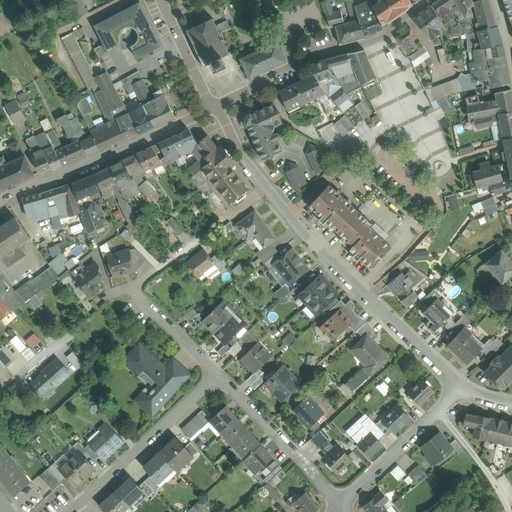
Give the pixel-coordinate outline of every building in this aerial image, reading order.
[(88,14),(80,0),(68,0),(79,18),(88,14)] [(328,0),(327,0),(321,3),(323,8),(325,15),(333,13),(328,0)] [(356,11),(352,0),(345,0),(351,19),(355,21),(359,20),(356,11)] [(379,0),(371,6),(376,13),(382,25),(412,4),(409,0),(379,0)] [(453,0),(438,0),(432,4),(446,23),(449,21),(454,27),(452,29),(452,37),(460,36),(460,25),(460,23),(448,8),(455,3),(453,0)] [(453,0),(455,3),(457,6),(454,8),(457,11),(459,9),(465,18),(470,16),(473,15),(470,8),(474,6),(473,3),(471,0),(453,0)] [(490,0),(479,0),(473,3),(474,6),(479,23),(481,30),(497,26),(490,0)] [(511,0),(503,0),(511,22),(511,21),(511,0)] [(140,2),(94,26),(103,44),(106,50),(107,49),(121,42),(120,41),(120,39),(120,38),(120,36),(120,35),(120,34),(121,33),(121,31),(122,30),(124,29),(125,28),(127,28),(129,28),(131,28),(133,28),(134,29),(135,30),(137,31),(138,33),(138,35),(139,37),(139,39),(138,40),(137,42),(136,43),(135,44),(134,45),(132,46),(131,46),(133,51),(137,59),(153,51),(154,54),(155,54),(154,52),(164,48),(159,38),(140,2)] [(369,7),(364,10),(364,8),(356,11),(359,20),(376,13),(371,6),(369,2),(366,3),(369,7)] [(430,6),(428,7),(429,8),(416,19),(415,18),(413,20),(428,38),(429,37),(432,41),(440,34),(439,30),(438,30),(444,25),(430,6)] [(333,13),(325,15),(330,28),(335,26),(344,24),(341,11),(333,13)] [(376,13),(359,20),(364,38),(382,31),(383,27),(382,25),(376,13)] [(470,16),(465,18),(462,19),(463,24),(471,23),(470,16)] [(211,63),(215,72),(226,66),(222,58),(228,55),(228,56),(229,56),(229,55),(231,54),(230,52),(228,53),(226,48),(227,47),(226,46),(225,46),(222,41),(224,40),(223,39),(222,40),(219,34),(221,34),(220,33),(230,29),(227,21),(215,26),(213,21),(214,20),(213,19),(212,20),(211,18),(210,19),(211,20),(206,22),(206,20),(204,21),(205,23),(194,28),(193,27),(192,27),(193,29),(188,31),(188,29),(187,30),(187,31),(186,32),(187,33),(188,33),(190,38),(189,38),(190,40),(191,39),(193,45),(192,45),(193,47),(194,46),(197,52),(196,52),(196,53),(197,53),(200,58),(199,59),(200,60),(201,60),(203,65),(202,65),(203,67),(204,67),(204,68),(206,67),(205,66),(211,63)] [(344,24),(335,26),(340,44),(364,38),(359,20),(355,21),(344,24)] [(463,24),(460,25),(460,36),(466,36),(467,51),(474,50),(474,51),(475,51),(474,44),(473,41),(474,41),(473,33),(471,25),(471,23),(463,24)] [(479,23),(471,25),(473,33),(477,32),(477,31),(481,30),(479,23)] [(481,30),(477,31),(480,42),(481,49),(486,48),(502,44),(497,26),(481,30)] [(81,28),(72,33),(75,39),(84,34),(81,28)] [(410,28),(396,38),(412,61),(426,50),(420,42),(416,45),(413,41),(417,37),(410,28)] [(75,39),(72,33),(62,39),(88,90),(92,88),(99,85),(95,77),(75,39)] [(277,42),(241,59),(249,78),(285,61),(277,42)] [(99,58),(109,53),(107,49),(106,50),(103,44),(94,49),(99,58)] [(242,44),(235,47),(239,57),(246,54),(242,44)] [(502,44),(486,48),(486,53),(491,51),(492,57),(504,55),(502,44)] [(475,51),(474,51),(476,62),(470,63),(471,74),(473,83),(475,83),(488,80),(491,88),(510,84),(504,55),(492,57),(487,58),(486,53),(486,48),(475,51)] [(443,49),(437,50),(441,65),(447,63),(443,49)] [(364,50),(347,53),(347,54),(355,71),(355,72),(361,84),(375,77),(371,69),(364,50)] [(429,56),(426,50),(412,61),(415,67),(426,60),(425,58),(429,56)] [(347,54),(325,60),(330,69),(331,68),(337,78),(355,71),(347,54)] [(429,56),(425,58),(426,60),(428,66),(433,63),(429,56)] [(325,60),(308,66),(314,75),(319,80),(332,76),(335,77),(333,75),(330,69),(325,60)] [(138,71),(128,77),(132,85),(142,79),(138,71)] [(347,83),(353,91),(362,87),(361,84),(355,71),(337,78),(336,78),(339,83),(342,82),(343,84),(347,83)] [(106,72),(95,77),(99,85),(101,90),(112,84),(107,75),(106,72)] [(464,75),(461,73),(457,79),(458,79),(462,92),(476,88),(475,83),(473,83),(471,74),(464,75)] [(312,76),(296,84),(305,104),(318,98),(320,104),(322,103),(331,99),(317,81),(315,82),(312,76)] [(328,86),(334,93),(338,90),(331,79),(335,77),(332,76),(319,80),(322,85),(325,83),(328,86)] [(132,85),(128,77),(121,81),(129,95),(135,91),(132,85)] [(335,77),(331,79),(338,90),(342,86),(341,85),(339,83),(336,78),(335,77)] [(375,77),(361,84),(362,87),(365,92),(379,84),(375,77)] [(142,79),(132,85),(135,91),(142,105),(143,105),(152,100),(142,79)] [(457,79),(452,80),(455,93),(462,92),(458,79),(457,79)] [(452,80),(441,85),(445,97),(448,96),(455,93),(452,80)] [(334,93),(328,86),(325,83),(322,85),(331,95),(334,93)] [(343,84),(341,85),(342,86),(347,94),(347,95),(353,91),(347,83),(343,84)] [(112,84),(101,90),(111,111),(117,109),(124,105),(112,84)] [(296,84),(279,92),(288,112),(305,104),(296,84)] [(379,84),(365,92),(370,100),(383,93),(379,84)] [(99,85),(92,88),(94,93),(101,90),(99,85)] [(441,85),(425,90),(430,102),(436,100),(437,100),(445,97),(441,85)] [(331,95),(329,96),(338,106),(348,97),(347,95),(347,94),(342,86),(338,90),(334,93),(331,95)] [(101,90),(94,93),(108,123),(116,119),(115,119),(111,111),(101,90)] [(477,95),(465,98),(467,107),(466,107),(469,119),(499,113),(511,110),(511,93),(511,90),(495,93),(496,100),(489,102),(480,104),(477,95)] [(152,100),(143,105),(154,128),(175,118),(163,94),(152,100)] [(457,110),(448,96),(445,97),(437,100),(442,108),(447,116),(457,110)] [(21,108),(30,103),(26,97),(18,101),(21,108)] [(85,98),(75,103),(90,131),(96,128),(88,114),(92,112),(85,98)] [(331,99),(322,103),(326,111),(337,106),(331,99)] [(436,100),(430,102),(434,110),(439,108),(436,100)] [(26,119),(17,101),(6,107),(15,125),(26,119)] [(363,105),(361,102),(355,107),(363,120),(369,116),(363,105)] [(246,126),(262,159),(269,156),(269,157),(273,158),(275,154),(282,150),(277,140),(279,139),(279,137),(278,134),(276,133),(274,134),(273,131),(275,126),(282,123),(278,115),(279,114),(278,112),(277,111),(273,103),(251,114),(250,114),(249,114),(250,115),(248,115),(247,115),(246,116),(247,116),(246,119),(245,122),(244,122),(244,123),(245,123),(246,125),(245,125),(246,126)] [(142,105),(128,112),(139,134),(154,128),(143,105),(142,105)] [(63,109),(55,113),(58,119),(66,115),(63,109)] [(117,109),(111,111),(115,119),(116,119),(119,117),(118,116),(120,115),(117,109)] [(511,110),(499,113),(498,114),(499,121),(503,139),(504,142),(504,146),(505,146),(511,144),(511,110)] [(119,117),(116,119),(125,138),(137,133),(128,113),(119,117)] [(498,114),(474,119),(477,130),(493,125),(492,123),(499,121),(498,114)] [(70,121),(69,119),(66,115),(58,119),(62,126),(64,125),(70,138),(76,135),(70,121)] [(320,115),(310,121),(313,126),(323,121),(320,115)] [(355,126),(345,115),(339,121),(348,132),(355,126)] [(84,133),(76,118),(70,121),(76,135),(79,140),(80,142),(88,138),(85,132),(84,133)] [(47,134),(53,130),(47,119),(41,122),(47,134)] [(96,128),(90,131),(93,136),(99,150),(124,139),(125,138),(116,119),(108,123),(96,128)] [(348,132),(339,121),(333,125),(340,134),(343,137),(348,132)] [(59,142),(53,130),(47,134),(46,134),(55,151),(60,149),(57,143),(59,142)] [(188,130),(171,137),(181,155),(184,154),(186,156),(188,155),(190,156),(194,154),(199,160),(189,169),(194,175),(198,172),(202,168),(203,167),(210,163),(198,145),(188,130)] [(46,134),(36,139),(44,154),(51,168),(53,171),(63,167),(55,151),(46,134)] [(36,139),(35,136),(27,140),(31,149),(30,149),(35,159),(44,154),(36,139)] [(88,138),(80,142),(87,156),(99,150),(93,136),(88,138)] [(171,137),(152,146),(161,160),(165,157),(168,163),(181,155),(171,137)] [(217,149),(208,138),(207,139),(204,141),(203,141),(203,142),(198,145),(210,163),(203,167),(202,168),(230,203),(243,192),(244,194),(246,192),(247,187),(245,185),(244,186),(234,173),(230,172),(227,169),(233,165),(233,162),(222,148),(220,148),(218,149),(217,149)] [(60,149),(55,151),(63,167),(87,156),(80,142),(79,140),(60,149)] [(25,155),(18,141),(10,145),(16,159),(25,155)] [(511,144),(505,146),(505,149),(506,152),(503,152),(505,159),(507,158),(511,178),(511,144)] [(319,148),(310,145),(307,154),(316,173),(328,168),(319,148)] [(152,146),(146,149),(146,151),(144,152),(143,151),(136,154),(145,171),(150,168),(151,170),(163,164),(161,161),(161,160),(152,146)] [(459,156),(475,151),(474,146),(458,150),(459,156)] [(35,159),(33,160),(40,173),(51,168),(44,154),(35,159)] [(136,154),(123,160),(127,169),(132,178),(141,190),(147,198),(151,195),(155,200),(160,197),(156,191),(147,180),(144,182),(141,177),(147,174),(145,171),(136,154)] [(0,191),(35,176),(34,175),(25,155),(16,159),(7,163),(4,156),(0,157),(0,191)] [(114,176),(127,169),(123,160),(109,167),(114,176)] [(297,167),(290,164),(287,171),(286,172),(294,189),(306,184),(298,166),(297,167)] [(498,165),(472,172),(477,188),(502,181),(498,165)] [(98,183),(114,176),(109,167),(95,174),(98,183)] [(127,169),(114,176),(117,183),(118,185),(125,182),(132,178),(127,169)] [(214,192),(198,172),(194,175),(192,177),(191,179),(206,197),(207,197),(214,192)] [(94,173),(72,183),(78,200),(91,194),(91,195),(101,191),(101,190),(98,183),(95,174),(94,173)] [(114,176),(98,183),(101,190),(117,183),(114,176)] [(132,178),(125,182),(126,184),(134,195),(141,190),(132,178)] [(503,182),(477,189),(479,195),(491,191),(492,194),(511,189),(511,178),(503,182)] [(134,195),(126,184),(125,182),(118,185),(126,200),(134,195)] [(22,198),(29,218),(50,212),(67,206),(69,215),(78,209),(71,183),(22,198)] [(118,185),(117,183),(101,190),(101,191),(104,198),(112,195),(111,191),(115,190),(120,202),(126,200),(118,185)] [(329,184),(308,207),(321,218),(318,220),(323,224),(325,222),(342,238),(340,240),(345,244),(347,242),(352,247),(349,250),(370,268),(390,246),(385,241),(379,236),(371,228),(355,214),(358,211),(329,184)] [(141,190),(134,195),(143,207),(149,201),(147,198),(141,190)] [(78,200),(77,200),(80,208),(94,202),(91,195),(91,194),(78,200)] [(457,207),(455,196),(448,198),(450,208),(457,207)] [(209,197),(204,200),(211,211),(217,207),(209,197)] [(493,197),(481,202),(484,208),(496,203),(493,197)] [(126,200),(120,202),(119,202),(131,228),(136,225),(138,224),(126,200)] [(94,202),(80,208),(83,216),(82,217),(87,230),(102,224),(94,202)] [(496,203),(484,208),(487,215),(498,210),(496,203)] [(80,215),(78,209),(69,215),(67,206),(50,212),(55,229),(66,225),(65,220),(80,215)] [(196,206),(192,209),(198,219),(202,217),(196,206)] [(259,217),(255,211),(236,225),(247,240),(253,236),(255,239),(253,240),(261,250),(263,248),(271,243),(276,239),(275,238),(275,239),(258,218),(259,217)] [(373,225),(358,211),(355,214),(371,228),(373,225)] [(15,217),(0,227),(0,256),(19,244),(29,237),(15,217)] [(230,222),(219,230),(223,236),(234,227),(230,222)] [(373,225),(371,228),(379,236),(384,230),(376,223),(373,225)] [(102,224),(87,230),(89,233),(104,227),(102,224)] [(131,228),(127,231),(132,236),(140,231),(136,225),(131,228)] [(172,228),(180,238),(184,234),(177,225),(172,228)] [(132,236),(127,231),(121,235),(126,240),(132,236)] [(271,243),(263,248),(261,250),(256,253),(264,263),(277,253),(278,252),(271,243)] [(19,244),(0,256),(5,264),(6,264),(23,252),(24,251),(19,244)] [(146,259),(135,249),(129,250),(135,270),(136,270),(146,259)] [(307,268),(292,249),(281,258),(273,264),(274,266),(284,278),(287,283),(292,280),(295,280),(298,277),(298,274),(307,268)] [(129,250),(107,256),(107,257),(109,256),(115,276),(113,277),(135,271),(135,270),(129,250)] [(204,250),(187,263),(198,277),(204,273),(214,265),(215,265),(210,259),(204,250)] [(511,262),(501,250),(485,264),(491,271),(489,273),(493,278),(495,276),(502,283),(511,274),(511,262)] [(429,252),(412,253),(412,261),(429,260),(429,252)] [(277,253),(264,263),(269,270),(274,266),(273,264),(281,258),(277,253)] [(228,266),(217,254),(210,259),(215,265),(214,265),(219,271),(220,272),(228,266)] [(80,261),(66,272),(72,280),(75,279),(74,278),(86,269),(80,261)] [(408,264),(404,261),(397,267),(400,270),(408,264)] [(86,269),(74,278),(75,279),(81,287),(86,293),(88,296),(103,285),(98,278),(100,276),(97,265),(95,263),(86,269)] [(214,265),(204,273),(207,278),(210,278),(219,271),(214,265)] [(284,278),(274,266),(269,270),(279,282),(284,278)] [(397,267),(383,279),(388,285),(402,273),(400,270),(397,267)] [(51,268),(31,283),(29,281),(24,285),(33,296),(58,277),(51,268)] [(72,280),(66,272),(58,277),(65,286),(72,280)] [(404,276),(402,273),(388,285),(387,286),(396,297),(397,296),(407,308),(414,303),(412,301),(418,296),(411,287),(418,281),(410,272),(404,276)] [(16,292),(0,273),(0,296),(12,310),(13,312),(25,302),(16,292)] [(314,273),(299,285),(304,290),(318,278),(314,273)] [(304,290),(299,295),(308,304),(328,286),(319,277),(318,278),(304,290)] [(285,284),(274,293),(280,301),(291,292),(285,284)] [(33,296),(24,285),(16,292),(25,302),(33,296)] [(328,286),(308,304),(317,314),(322,309),(335,297),(337,296),(328,286)] [(80,297),(86,293),(81,287),(76,291),(80,297)] [(434,289),(422,301),(427,306),(439,294),(434,289)] [(12,310),(0,296),(0,317),(1,319),(12,310)] [(335,297),(322,309),(326,314),(328,312),(339,302),(335,297)] [(437,298),(423,313),(434,324),(429,329),(433,333),(451,315),(442,307),(444,305),(437,298)] [(203,320),(203,321),(214,332),(234,313),(222,301),(203,320)] [(339,302),(328,312),(332,316),(339,310),(340,311),(345,307),(340,301),(339,302)] [(351,302),(347,305),(352,310),(355,307),(351,302)] [(345,307),(340,311),(339,310),(332,316),(320,327),(324,330),(324,334),(327,334),(328,335),(333,340),(337,336),(342,332),(342,328),(346,328),(349,325),(351,323),(350,323),(357,316),(352,310),(347,305),(345,307)] [(188,322),(198,315),(193,309),(183,316),(188,322)] [(234,313),(214,332),(226,344),(227,344),(229,342),(243,327),(246,325),(234,313)] [(198,315),(188,322),(195,329),(203,321),(203,320),(198,315)] [(463,315),(451,328),(458,335),(465,327),(465,328),(470,322),(463,315)] [(357,316),(350,323),(351,323),(349,325),(355,332),(357,331),(365,324),(358,316),(357,316)] [(365,324),(357,331),(362,336),(370,329),(365,324)] [(243,327),(229,342),(233,346),(239,340),(248,331),(243,327)] [(458,335),(447,346),(467,364),(480,350),(482,348),(482,347),(480,349),(468,338),(472,334),(465,328),(465,327),(458,335)] [(375,334),(370,329),(362,336),(364,338),(367,342),(371,338),(375,334)] [(248,331),(239,340),(244,345),(250,350),(258,342),(248,331)] [(26,340),(33,348),(42,340),(34,332),(26,340)] [(284,339),(289,344),(296,338),(291,333),(284,339)] [(27,347),(17,335),(10,341),(20,353),(27,347)] [(388,358),(371,338),(367,342),(364,338),(358,344),(358,343),(351,350),(356,356),(357,356),(365,365),(363,368),(370,375),(377,369),(377,368),(388,358)] [(499,348),(489,339),(482,347),(482,348),(480,350),(489,358),(499,348)] [(244,345),(239,340),(233,346),(231,348),(229,350),(234,355),(244,345)] [(271,356),(258,343),(259,343),(258,342),(250,350),(241,359),(254,373),(271,356)] [(165,367),(153,356),(139,344),(124,362),(153,389),(150,392),(151,393),(141,403),(153,414),(166,400),(166,401),(182,383),(170,372),(169,373),(164,368),(165,367)] [(226,344),(217,352),(222,357),(229,350),(231,348),(227,344),(226,344)] [(511,347),(511,346),(499,358),(498,357),(497,357),(492,363),(493,365),(485,373),(499,387),(504,388),(511,379),(511,347)] [(27,347),(20,353),(28,362),(34,356),(27,347)] [(14,361),(2,348),(0,349),(0,361),(6,368),(14,361)] [(57,359),(45,370),(47,371),(31,385),(41,396),(52,386),(54,389),(55,388),(54,387),(70,373),(57,359)] [(190,374),(178,364),(170,372),(182,383),(190,374)] [(300,383),(282,365),(264,383),(282,401),(300,383)] [(363,368),(345,385),(352,392),(370,375),(363,368)] [(254,373),(246,381),(250,385),(258,377),(254,373)] [(258,377),(250,385),(254,390),(263,381),(259,377),(258,377)] [(422,379),(407,393),(419,405),(434,391),(422,379)] [(384,381),(377,386),(384,394),(390,389),(384,381)] [(44,399),(54,389),(52,386),(41,396),(44,399)] [(307,397),(293,410),(303,421),(302,422),(308,429),(323,414),(307,397)] [(397,405),(381,420),(390,430),(394,434),(401,428),(400,427),(410,418),(397,405)] [(237,419),(225,406),(210,420),(221,433),(222,433),(237,419)] [(210,420),(202,411),(197,416),(205,425),(210,420)] [(467,414),(461,413),(458,425),(465,426),(464,426),(467,414)] [(477,416),(467,414),(464,426),(465,426),(474,428),(473,435),(486,438),(490,418),(477,415),(477,416)] [(117,426),(107,415),(102,419),(106,423),(113,430),(117,426)] [(205,425),(197,416),(192,420),(201,429),(205,425)] [(381,430),(368,417),(361,424),(363,426),(364,426),(373,437),(381,430)] [(503,421),(490,418),(486,438),(485,441),(491,442),(491,443),(492,444),(492,442),(498,444),(503,421)] [(237,419),(222,433),(233,446),(248,432),(237,419)] [(201,429),(192,420),(188,424),(197,433),(201,429)] [(390,430),(381,420),(376,425),(385,435),(390,430)] [(511,437),(511,423),(503,421),(498,444),(503,445),(503,446),(504,446),(505,445),(510,446),(511,437)] [(106,423),(99,430),(103,435),(90,446),(99,456),(103,461),(124,442),(113,430),(106,423)] [(188,424),(182,429),(191,439),(197,433),(188,424)] [(373,437),(364,426),(363,426),(351,438),(369,457),(382,446),(373,437)] [(103,435),(99,430),(86,442),(90,446),(103,435)] [(328,441),(319,431),(309,440),(318,449),(328,441)] [(233,446),(244,459),(260,445),(260,444),(249,432),(248,432),(233,446)] [(439,432),(421,447),(427,454),(425,456),(432,466),(451,451),(452,450),(448,445),(439,432)] [(66,436),(71,441),(74,438),(69,433),(66,436)] [(176,437),(159,453),(174,469),(177,472),(193,456),(185,447),(176,437)] [(463,449),(455,439),(448,445),(452,450),(451,451),(455,456),(463,449)] [(87,452),(77,442),(73,446),(78,451),(83,456),(87,452)] [(199,451),(190,442),(185,447),(193,456),(199,451)] [(30,482),(0,444),(0,477),(14,495),(30,482)] [(244,459),(241,462),(248,470),(250,468),(255,474),(273,458),(260,445),(244,459)] [(333,449),(329,445),(323,450),(327,454),(323,459),(337,474),(338,474),(335,471),(344,463),(346,466),(352,460),(337,445),(333,449)] [(99,456),(90,446),(87,452),(95,460),(99,456)] [(83,456),(78,451),(69,460),(85,478),(95,469),(83,456)] [(159,453),(144,467),(159,483),(163,478),(162,476),(172,467),(174,469),(159,453)] [(85,478),(69,460),(60,469),(59,469),(67,477),(76,487),(85,478)] [(271,472),(263,480),(267,484),(283,469),(275,460),(267,468),(271,472)] [(67,477),(59,469),(60,469),(54,463),(48,469),(61,482),(67,477)] [(406,474),(398,465),(390,473),(398,481),(406,474)] [(419,466),(409,475),(418,485),(428,477),(419,466)] [(48,469),(39,477),(53,491),(61,483),(61,482),(48,469)] [(282,470),(276,475),(280,479),(285,474),(282,470)] [(159,487),(149,476),(144,481),(154,491),(159,487)] [(130,478),(114,493),(127,507),(143,492),(138,487),(130,478)] [(154,491),(144,481),(138,487),(143,492),(147,497),(154,491)] [(280,496),(268,483),(263,488),(275,501),(280,496)] [(114,493),(100,506),(104,511),(121,511),(127,507),(114,493)] [(314,511),(318,509),(305,493),(299,498),(292,503),(299,511),(314,511)] [(289,499),(292,503),(299,498),(296,494),(289,499)] [(376,497),(363,507),(366,511),(383,511),(386,510),(376,497)] [(404,505),(400,499),(394,504),(398,509),(404,505)] [(209,511),(199,501),(188,511),(209,511)]
